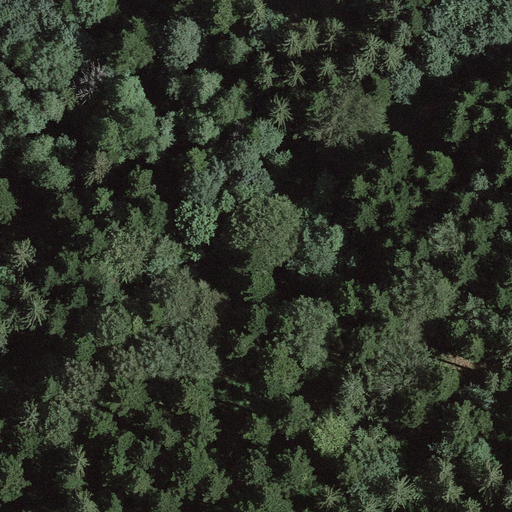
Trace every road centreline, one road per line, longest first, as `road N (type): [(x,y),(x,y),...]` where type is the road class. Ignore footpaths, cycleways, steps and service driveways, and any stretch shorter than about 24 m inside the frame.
road 1 (track): [(307,196),(0,406)]
road 2 (track): [(511,53),(307,196)]
